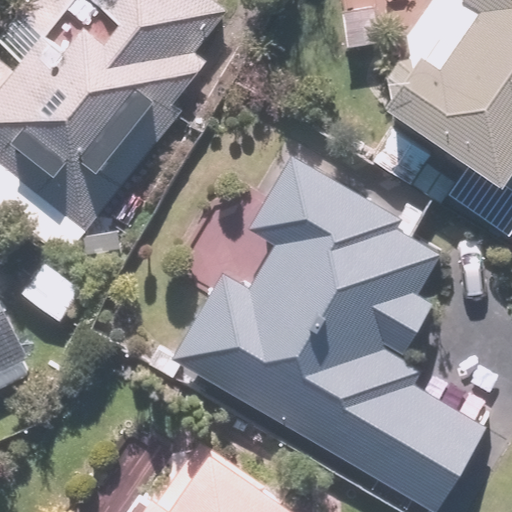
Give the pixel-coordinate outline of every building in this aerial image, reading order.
[(0,209),(64,257),(219,49),(203,37),(227,5),(219,0),(46,0),(0,62),(0,209)] [(511,0),(426,0),(394,51),(412,62),(380,114),(463,167),(456,179),(482,195),(471,212),(511,237),(511,0)] [(384,132),(365,166),(437,207),(450,184),(427,171),(433,160),(384,132)] [(219,273),(168,361),(426,511),(438,511),(487,430),(411,386),(422,368),(407,360),(437,309),(417,297),(443,253),(399,227),(405,216),(287,148),(242,225),(273,243),(247,289),(219,273)] [(83,297),(40,262),(10,298),(54,333),(83,297)] [(0,383),(29,370),(0,308),(0,383)] [(293,511),(194,438),(157,492),(145,484),(125,511),(293,511)]
